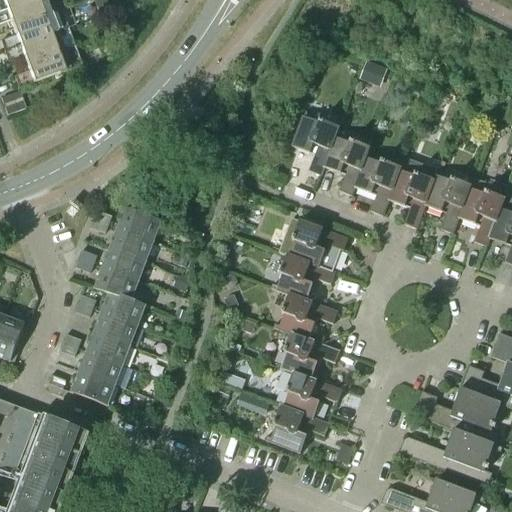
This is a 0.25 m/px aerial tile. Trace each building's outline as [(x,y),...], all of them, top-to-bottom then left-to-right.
[(54,15),(48,0),(36,0),(0,13),(0,25),(9,23),(11,30),(54,15)] [(0,13),(36,0),(0,0),(1,2),(0,2),(0,13)] [(60,32),(54,15),(11,30),(14,38),(0,42),(0,45),(3,54),(60,32)] [(67,51),(60,32),(3,54),(7,64),(22,59),(25,66),(67,51)] [(17,91),(74,70),(67,51),(25,66),(27,74),(13,79),(17,91)] [(17,113),(24,110),(18,94),(10,97),(17,113)] [(323,170),(336,134),(337,134),(339,130),(316,121),(315,124),(307,121),(309,115),(305,114),(292,149),(309,156),(310,153),(315,155),(308,174),(320,178),(323,170)] [(354,190),(367,154),(368,155),(369,150),(347,142),(346,144),(338,141),(340,136),(337,134),(336,134),(323,170),(340,176),(341,174),(346,175),(339,194),(351,198),(354,190)] [(400,170),(399,170),(378,162),(377,164),(369,161),(371,156),(368,155),(367,154),(354,190),(371,197),(372,194),(377,196),(370,214),(382,219),(388,203),(387,203),(400,170)] [(424,208),(433,183),(433,182),(411,174),(410,177),(402,174),(405,169),(400,167),(399,170),(400,170),(387,203),(388,203),(405,209),(406,207),(411,208),(404,227),(416,231),(424,208)] [(470,188),(469,188),(448,180),(447,182),(439,179),(441,174),(437,172),(433,182),(433,183),(424,208),(441,214),(442,212),(447,213),(440,232),(452,236),(458,221),(458,220),(470,188)] [(488,241),(502,205),(504,201),(482,192),(481,195),(473,192),(474,186),(470,185),(469,188),(470,188),(458,220),(458,221),(475,227),(476,224),(481,226),(474,245),(486,249),(489,241),(488,241)] [(511,267),(511,213),(511,215),(503,212),(505,207),(502,205),(488,241),(489,241),(506,247),(507,245),(511,246),(505,265),(511,267)] [(153,244),(161,224),(124,210),(116,230),(153,244)] [(107,227),(111,218),(96,213),(93,222),(107,227)] [(104,236),(107,227),(93,222),(89,230),(104,236)] [(322,253),(325,247),(343,254),(347,242),(299,223),(291,246),(293,247),(290,255),(285,253),(283,257),(286,258),(319,270),(325,254),(322,253)] [(146,264),(153,244),(116,230),(109,250),(146,264)] [(138,284),(146,264),(109,250),(101,270),(138,284)] [(93,267),(96,258),(81,252),(78,261),(93,267)] [(330,287),(335,275),(319,270),(286,258),(278,280),(281,281),(278,289),(272,287),(270,291),(288,297),(306,304),(306,303),(313,286),(310,285),(312,280),(330,287)] [(89,275),(93,267),(78,261),(74,270),(89,275)] [(131,303),(138,284),(101,270),(93,291),(107,296),(108,295),(131,304),(131,303)] [(137,329),(145,308),(131,303),(131,304),(108,295),(107,296),(100,315),(137,329)] [(92,312),(95,303),(80,297),(77,306),(92,312)] [(312,325),(314,320),(332,327),(337,315),(306,303),(306,304),(288,297),(280,319),(283,320),(280,328),(274,326),(273,330),(290,337),(291,336),(308,343),(309,342),(315,326),(312,325)] [(88,320),(92,312),(77,306),(74,315),(88,320)] [(130,348),(137,329),(100,315),(93,334),(130,348)] [(0,359),(11,363),(24,326),(3,318),(0,327),(0,359)] [(122,368),(130,348),(93,334),(86,354),(122,368)] [(511,340),(499,335),(490,359),(506,365),(507,365),(511,366),(511,340)] [(77,351),(80,342),(65,336),(62,345),(77,351)] [(335,366),(339,354),(309,342),(308,343),(291,336),(290,337),(282,358),(285,360),(282,367),(276,365),(275,369),(293,376),(311,382),(317,365),(314,364),(316,359),(335,366)] [(74,360),(77,351),(62,345),(59,354),(74,360)] [(115,388),(122,368),(86,354),(78,374),(115,388)] [(511,366),(507,365),(506,365),(501,380),(505,381),(502,388),(482,380),(484,374),(468,368),(460,391),(501,406),(501,407),(511,410),(511,366)] [(107,409),(115,388),(78,374),(70,395),(107,409)] [(317,403),(318,398),(337,405),(341,393),(311,382),(293,376),(284,398),(287,399),(284,407),(279,405),(277,409),(280,410),(280,409),(313,422),(313,421),(319,404),(317,403)] [(61,391),(65,382),(50,377),(47,386),(61,391)] [(494,427),(501,407),(501,406),(460,391),(454,406),(458,407),(455,414),(435,406),(437,399),(421,393),(412,417),(453,432),(494,447),(499,435),(493,433),(496,428),(494,427)] [(0,511),(56,511),(77,457),(89,461),(97,439),(0,402),(0,511)] [(304,437),(306,432),(324,439),(329,427),(313,421),(313,422),(280,409),(280,410),(272,431),(275,432),(271,440),(266,438),(264,442),(300,456),(307,438),(304,437)] [(487,467),(493,451),(500,454),(502,450),(494,447),(453,432),(447,447),(451,448),(448,455),(408,439),(403,442),(398,455),(487,489),(492,476),(486,474),(489,467),(487,467)] [(470,511),(475,501),(482,504),(484,500),(435,482),(429,497),(433,499),(430,506),(390,490),(385,492),(380,506),(396,511),(470,511)] [(172,511),(174,507),(162,502),(158,511),(172,511)]
